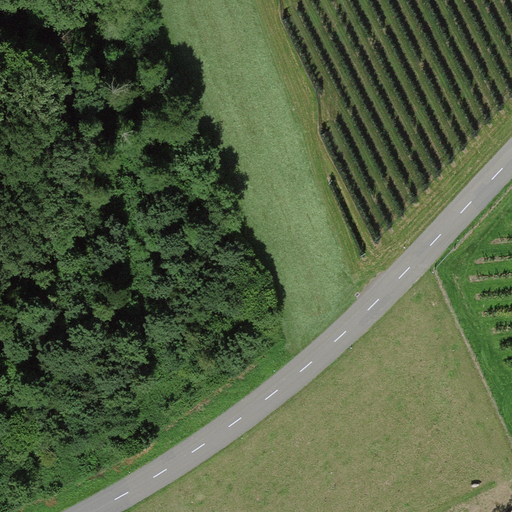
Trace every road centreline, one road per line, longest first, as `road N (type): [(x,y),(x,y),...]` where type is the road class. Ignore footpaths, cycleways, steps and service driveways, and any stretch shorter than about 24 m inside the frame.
road 1 (tertiary): [(94,511),(199,449),(305,368),(511,160)]
road 2 (track): [(511,205),(454,272),(511,400)]
